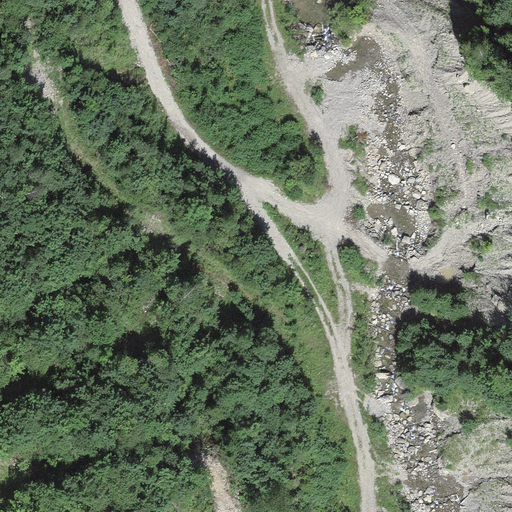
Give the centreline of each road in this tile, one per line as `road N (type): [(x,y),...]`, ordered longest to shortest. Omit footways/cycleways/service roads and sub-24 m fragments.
road 1 (track): [(129,0),(184,135),(245,188),(318,214),(332,207),(336,171),(266,0)]
road 2 (track): [(368,511),(363,456),(323,316),(245,188)]
